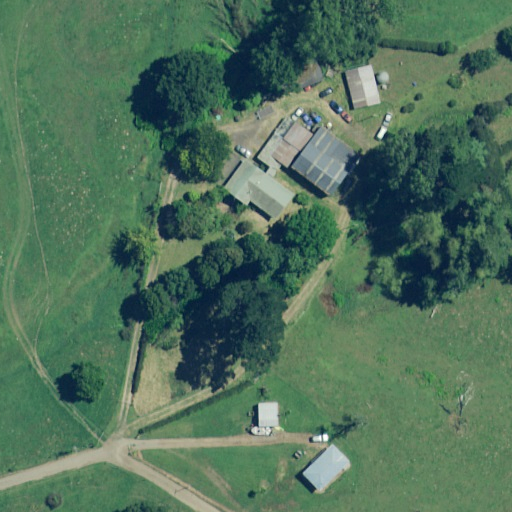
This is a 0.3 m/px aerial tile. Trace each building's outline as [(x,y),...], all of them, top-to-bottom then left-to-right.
[(317,57),(291,63),(297,89),(323,83),(317,57)] [(380,103),(371,66),(345,72),(355,110),(380,103)] [(276,172),(277,173),(283,166),(287,170),(289,166),(331,197),(360,157),(321,128),(315,136),(296,121),(293,126),(285,120),(256,158),(269,167),(264,174),(244,160),(223,189),(247,206),(250,201),(276,220),(293,195),(271,179),(276,172)] [(278,404),(258,404),(258,427),(278,427),(278,404)] [(349,463),(332,446),(302,474),(319,492),(349,463)]
